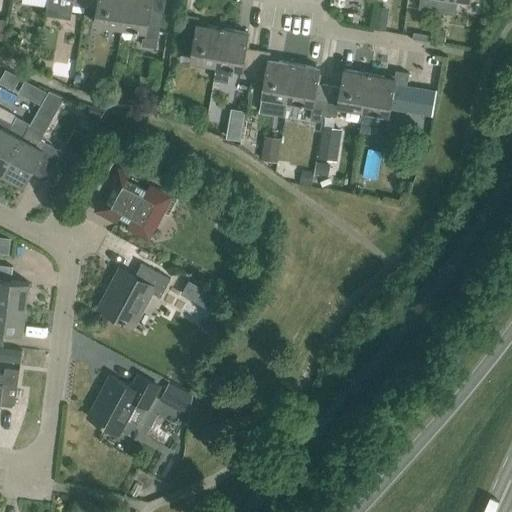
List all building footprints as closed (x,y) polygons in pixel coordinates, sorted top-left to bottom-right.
[(72,5),(85,7),(85,0),(47,0),(47,6),(72,10),(72,5)] [(120,28),(124,0),(85,0),(85,7),(97,9),(95,24),(120,28)] [(151,0),(124,0),(120,28),(146,32),(145,39),(158,41),(162,12),(150,10),(151,0)] [(419,0),(418,7),(436,10),(437,0),(419,0)] [(437,0),(436,10),(453,12),(455,0),(437,0)] [(214,80),(222,28),(197,24),(198,17),(186,15),(179,52),(192,54),(191,62),(216,66),(214,80)] [(386,22),(373,19),(372,29),(385,31),(386,22)] [(240,78),(252,80),(257,50),(245,48),(248,33),(222,28),(214,80),(227,83),(229,70),(233,71),(233,69),(241,70),(240,78)] [(257,50),(252,80),(264,82),(262,97),(287,101),(294,63),(268,59),(270,52),(257,50)] [(294,63),(287,101),(312,106),(310,121),(322,123),(323,115),(329,85),(316,83),(319,68),(294,63)] [(363,112),(369,73),(344,69),(341,87),(329,85),(323,115),(335,117),(337,107),(363,112)] [(394,78),(369,73),(363,112),(388,116),(390,108),(402,110),(408,73),(395,71),(394,78)] [(37,110),(46,91),(18,77),(8,96),(37,110)] [(406,87),(402,110),(431,115),(435,92),(406,87)] [(0,174),(2,176),(22,139),(8,131),(11,125),(0,118),(0,174)] [(239,126),(227,124),(225,135),(237,137),(239,126)] [(255,133),(243,131),(241,144),(253,146),(255,133)] [(268,138),(269,164),(287,163),(286,138),(268,138)] [(36,146),(22,139),(2,176),(22,186),(30,172),(46,180),(61,152),(40,140),(36,146)] [(154,230),(163,214),(168,216),(177,200),(149,185),(147,190),(127,179),(129,174),(118,168),(109,185),(114,188),(103,208),(130,223),(127,228),(139,234),(144,224),(154,230)] [(302,171),(300,185),(310,187),(313,173),(302,171)] [(170,280),(142,264),(134,277),(121,270),(100,309),(132,327),(151,293),(160,298),(170,280)] [(0,306),(26,309),(29,283),(11,279),(12,267),(0,265),(0,306)] [(26,309),(0,306),(0,345),(2,346),(4,332),(23,334),(26,309)] [(10,347),(9,360),(20,361),(21,348),(10,347)] [(0,410),(1,404),(14,405),(19,371),(4,370),(3,376),(0,375),(0,410)] [(158,387),(138,376),(131,388),(110,376),(88,417),(119,434),(136,401),(148,407),(158,387)] [(188,393),(170,383),(163,397),(181,407),(188,393)]
